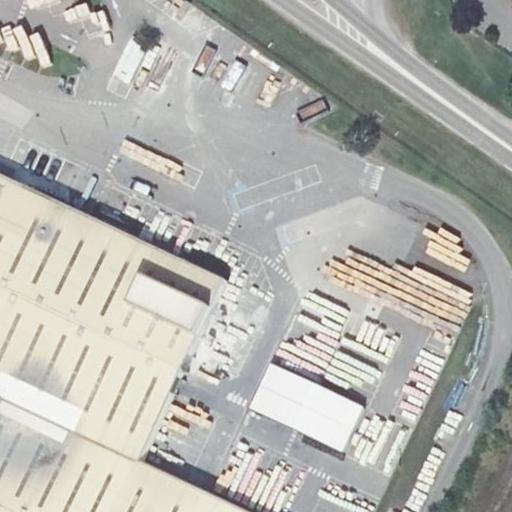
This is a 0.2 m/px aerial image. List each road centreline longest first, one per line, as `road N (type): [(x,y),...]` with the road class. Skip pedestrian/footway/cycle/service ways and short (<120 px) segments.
road 1 (unknown): [(428,511),(498,339),(498,259),(482,237),(458,214),(330,156),(74,101),(0,70)]
road 2 (secondary): [(295,0),(424,85)]
